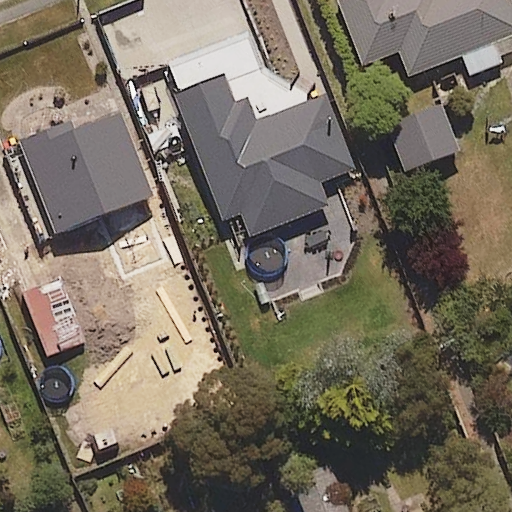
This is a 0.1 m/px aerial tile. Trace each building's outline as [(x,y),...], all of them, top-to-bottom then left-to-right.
[(459,57),(467,76),(497,64),(494,57),(511,49),(511,39),(511,38),(511,15),(506,0),(332,0),(358,68),(397,53),(406,77),(459,57)] [(166,97),(233,264),(259,253),(253,238),(326,209),(316,185),(348,172),(319,99),(259,72),(244,35),(165,67),(175,93),(166,97)] [(398,174),(454,153),(426,79),(370,100),(398,174)] [(152,198),(110,93),(10,133),(52,238),(152,198)] [(86,237),(44,257),(59,289),(102,270),(86,237)] [(44,359),(81,342),(52,282),(15,299),(44,359)] [(272,402),(255,352),(224,362),(240,413),(272,402)] [(342,511),(326,466),(286,481),(297,511),(342,511)]
